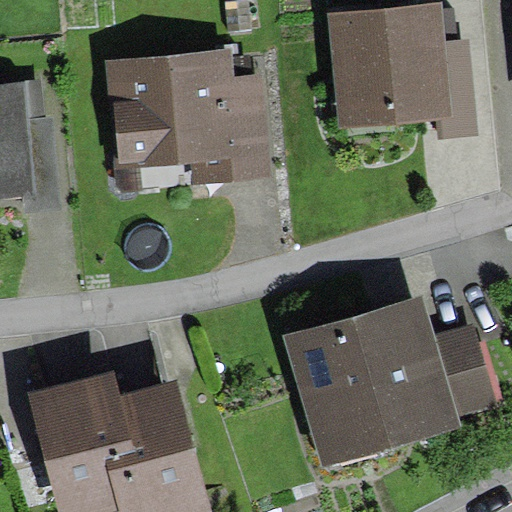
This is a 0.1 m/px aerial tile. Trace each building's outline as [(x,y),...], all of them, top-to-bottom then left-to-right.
[(438,103),(441,129),(472,126),(465,55),(435,57),(431,8),(339,17),(348,111),(438,103)] [(198,147),(200,174),(261,169),(255,97),(225,100),(221,59),(117,69),(125,154),(198,147)] [(0,180),(23,178),(25,208),(57,205),(51,135),(21,138),(16,88),(0,89),(0,180)] [(303,338),(333,444),(487,398),(472,345),(424,359),(408,307),(303,338)] [(119,403),(113,379),(103,382),(110,406),(108,406),(128,490),(133,511),(140,511),(194,498),(166,391),(119,403)] [(43,397),(71,504),(128,490),(108,406),(110,406),(103,382),(43,397)]
